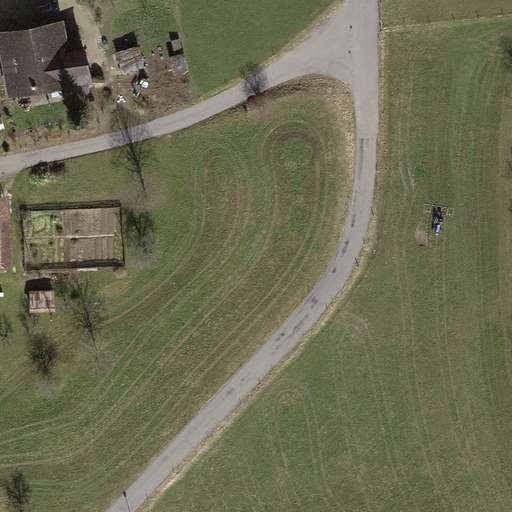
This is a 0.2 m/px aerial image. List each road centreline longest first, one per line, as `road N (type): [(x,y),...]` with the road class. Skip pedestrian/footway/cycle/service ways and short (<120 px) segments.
road 1 (residential): [(363,2),(360,201),(348,258),(320,304),(121,511)]
road 2 (residential): [(0,167),(181,125),(246,93),(363,2)]
